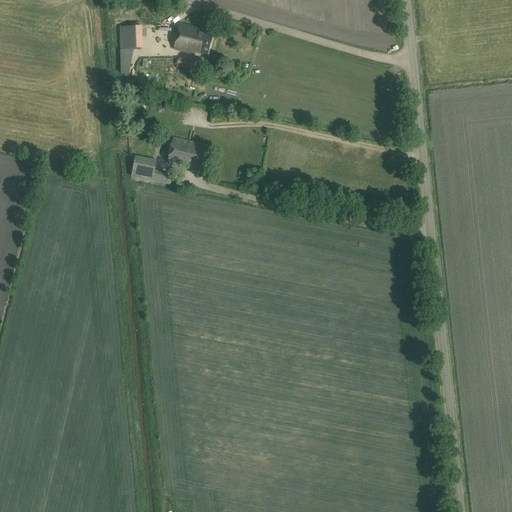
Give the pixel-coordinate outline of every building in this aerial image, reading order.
[(129,75),(133,54),(133,48),(158,47),(156,26),(144,27),(143,18),(113,19),(115,28),(119,28),(120,49),(121,73),(129,75)] [(212,36),(198,32),(199,29),(180,24),(174,50),(199,55),(199,53),(208,55),(212,36)] [(192,69),(194,61),(179,57),(176,66),(192,69)] [(190,169),(191,166),(204,168),(208,148),(207,147),(207,144),(175,138),(169,164),(190,169)] [(133,176),(152,180),(154,172),(156,164),(136,160),(133,176)]
